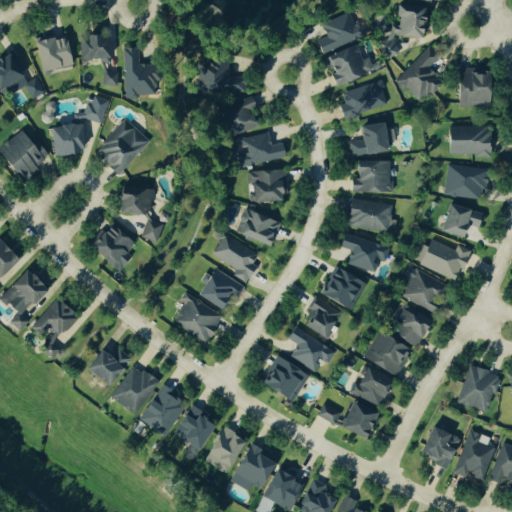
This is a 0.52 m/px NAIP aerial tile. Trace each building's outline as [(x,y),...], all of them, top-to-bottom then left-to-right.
[(420,37),(423,6),(395,3),(394,10),(399,22),(389,25),(388,37),(378,41),(384,58),(398,52),(393,38),(393,34),(420,37)] [(353,24),(348,12),(320,22),(326,36),(316,40),(320,52),(363,36),(357,22),(353,24)] [(34,41),(41,71),(71,65),(64,34),(34,41)] [(79,59),(108,59),(109,34),(80,34),(79,59)] [(336,85),(378,68),(375,62),(370,64),(367,57),(362,59),(355,43),(324,56),(336,85)] [(420,103),(441,79),(428,68),(440,54),(428,44),(395,80),(420,103)] [(122,47),(124,96),(154,95),(152,62),(138,63),(137,46),(122,47)] [(18,54),(11,58),(8,52),(0,56),(0,85),(27,71),(18,54)] [(244,92),(244,76),(227,75),(227,58),(197,58),(196,91),(244,92)] [(457,68),(457,105),(488,104),(487,68),(457,68)] [(117,71),(103,71),(102,85),(117,85),(117,71)] [(43,91),(35,77),(23,84),(31,98),(43,91)] [(339,103),(343,118),(387,105),(379,80),(341,91),(344,102),(339,103)] [(82,117),(100,123),(108,100),(91,94),(82,117)] [(219,109),(230,137),(257,126),(251,110),(256,108),(251,96),(219,109)] [(148,141),(124,118),(93,151),(117,173),(148,141)] [(359,124),(360,139),(348,141),(349,156),(386,151),(383,122),(359,124)] [(80,123),(48,126),(51,154),(83,151),(80,123)] [(447,155),(489,154),(489,125),(447,125),(447,155)] [(0,142),(0,151),(18,182),(38,170),(34,163),(46,156),(38,142),(31,146),(21,130),(0,142)] [(241,137),(243,152),(237,153),(239,165),(284,158),(282,142),(270,144),(268,132),(241,137)] [(387,160),(355,160),(355,177),(350,177),(350,192),(391,191),(391,180),(388,180),(387,160)] [(443,195),(484,199),(487,168),(446,164),(443,195)] [(250,201),(280,200),(279,192),(285,192),(285,169),(249,170),(250,201)] [(150,213),(151,187),(118,187),(117,213),(150,213)] [(391,204),(350,198),(346,224),(394,231),(396,219),(389,218),(391,204)] [(482,212),(447,202),(439,230),(462,237),(466,224),(477,227),(482,212)] [(278,221),(244,208),(235,233),(270,245),(278,221)] [(140,236),(155,241),(162,224),(147,218),(140,236)] [(89,245),(116,271),(130,255),(126,251),(133,243),(110,222),(89,245)] [(257,254),(225,232),(211,252),(235,269),(232,274),(245,282),(256,265),(251,262),(257,254)] [(374,272),(378,260),(384,262),(389,247),(343,232),(339,246),(350,250),(346,263),(374,272)] [(456,279),(468,249),(457,244),(455,249),(429,239),(427,246),(420,243),(412,262),(456,279)] [(0,274),(16,258),(0,241),(0,274)] [(409,278),(400,295),(431,312),(446,285),(408,265),(403,275),(409,278)] [(243,285),(213,267),(196,294),(219,309),(229,293),(235,297),(243,285)] [(364,280),(331,267),(319,296),(352,309),(364,280)] [(22,314),(45,287),(24,269),(0,296),(0,297),(16,312),(8,321),(19,330),(28,320),(22,314)] [(172,324),(207,341),(221,312),(182,293),(179,300),(182,302),(172,324)] [(338,308),(314,297),(301,326),(325,337),(338,308)] [(51,358),(59,348),(53,343),(76,314),(54,298),(31,328),(40,335),(46,326),(54,332),(40,350),(51,358)] [(416,346),(428,320),(402,307),(389,333),(416,346)] [(334,351),(293,326),(286,337),(296,344),(289,356),(313,371),(320,360),(326,364),(334,351)] [(364,359),(394,376),(410,349),(380,332),(364,359)] [(118,348),(111,357),(99,348),(84,368),(107,385),(129,357),(118,348)] [(307,375),(275,356),(259,383),(291,402),(307,375)] [(133,414),(157,381),(132,363),(109,397),(133,414)] [(456,401),(486,412),(499,375),(468,364),(456,401)] [(350,393),(377,407),(391,380),(364,366),(350,393)] [(138,420),(164,436),(185,401),(158,385),(138,420)] [(375,411),(350,401),(339,427),(363,438),(375,411)] [(338,411),(322,403),(316,415),(332,423),(338,411)] [(172,434),(190,443),(184,453),(193,458),(214,421),(188,406),(172,434)] [(446,467),(459,438),(431,425),(418,454),(446,467)] [(203,460),(225,473),(244,440),(221,427),(203,460)] [(494,447),(485,444),(488,436),(468,429),(453,473),(465,477),(467,473),(482,478),(494,447)] [(247,490),(251,483),(259,488),(273,463),(260,455),(263,450),(249,442),(228,479),(247,490)] [(489,477),(511,485),(511,446),(502,442),(489,477)] [(302,483),(275,470),(262,497),(289,509),(302,483)] [(327,511),(334,498),(321,492),(325,484),(311,478),(295,510),(298,511),(307,511),(308,511),(327,511)] [(355,500),(341,495),(335,511),(366,511),(353,507),(355,500)]
